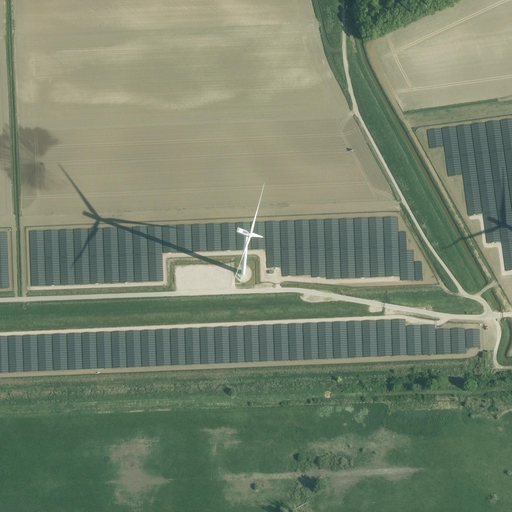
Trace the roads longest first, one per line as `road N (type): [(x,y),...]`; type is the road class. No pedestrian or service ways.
road 1 (track): [(511,314),(442,316),(292,290),(0,300)]
road 2 (unclassified): [(511,367),(496,363),(497,323),(427,244),(359,117),(345,66),(342,0)]
